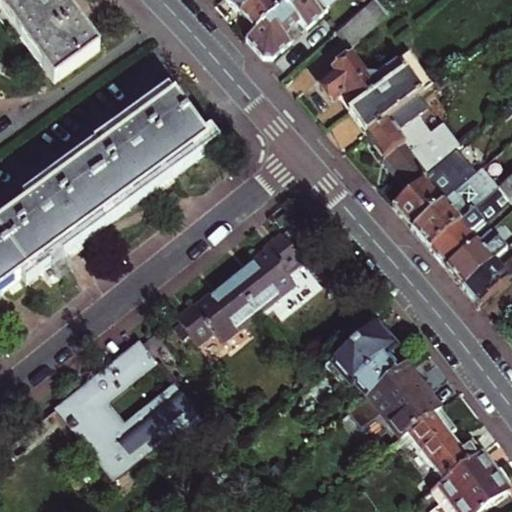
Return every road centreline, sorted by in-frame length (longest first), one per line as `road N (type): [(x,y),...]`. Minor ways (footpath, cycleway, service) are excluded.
road 1 (residential): [(0,398),(300,155)]
road 2 (residential): [(300,155),(511,408)]
road 3 (residential): [(159,0),(300,155)]
